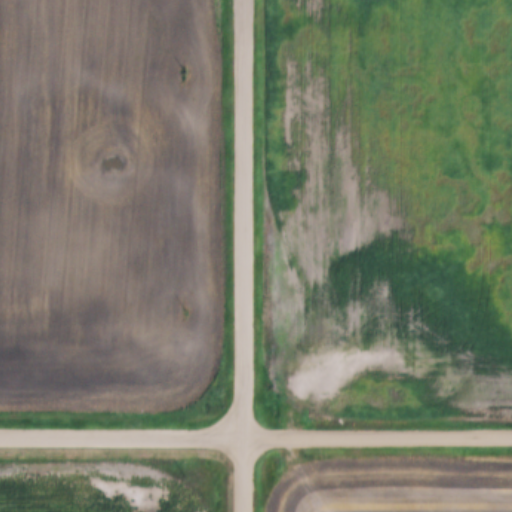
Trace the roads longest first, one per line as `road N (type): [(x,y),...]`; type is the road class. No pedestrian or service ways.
road 1 (residential): [(0,433),(511,431)]
road 2 (residential): [(238,511),(237,0)]
